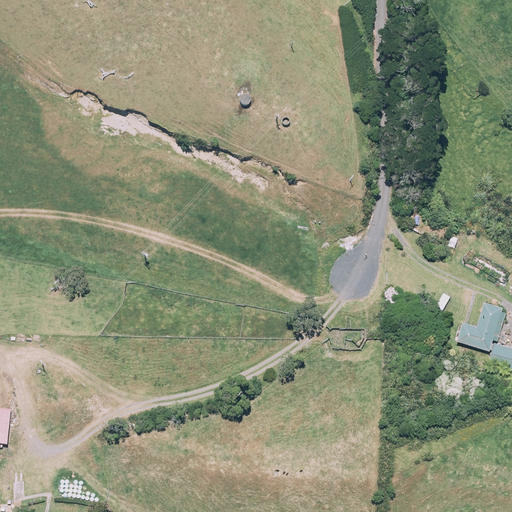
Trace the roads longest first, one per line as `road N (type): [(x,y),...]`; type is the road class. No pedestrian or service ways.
road 1 (track): [(0,363),(16,381),(31,441),(47,452),(113,416),(209,392),(263,368),(310,335),(358,275)]
road 2 (unclassified): [(381,0),(381,210),(358,275)]
